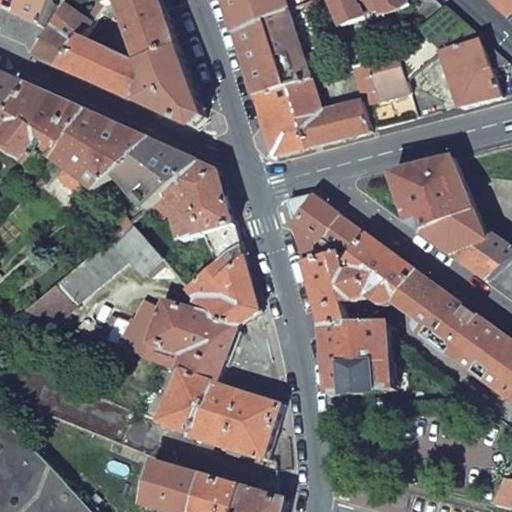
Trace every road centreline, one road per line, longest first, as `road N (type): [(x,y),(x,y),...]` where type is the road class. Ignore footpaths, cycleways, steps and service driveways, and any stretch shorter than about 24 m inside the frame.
road 1 (residential): [(317,510),(312,421),(294,326),(254,181)]
road 2 (residential): [(249,167),(0,55)]
road 3 (residential): [(331,172),(363,209),(511,317)]
road 4 (residential): [(331,172),(511,125)]
road 5 (residential): [(249,167),(193,0)]
